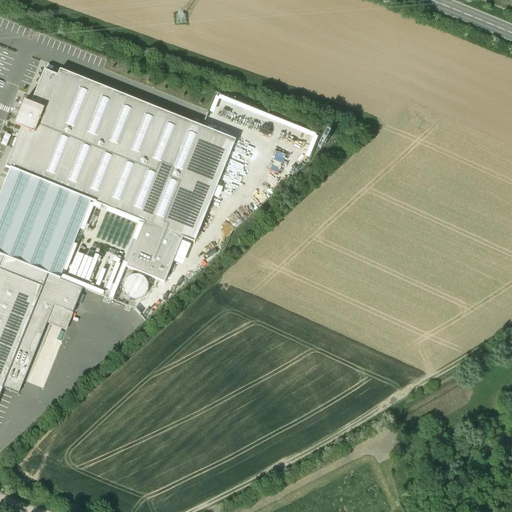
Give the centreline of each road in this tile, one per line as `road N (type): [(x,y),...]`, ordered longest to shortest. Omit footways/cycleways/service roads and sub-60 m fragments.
road 1 (track): [(192,511),(511,324)]
road 2 (unknown): [(29,124),(57,135),(24,220),(82,247),(91,279),(41,403)]
road 3 (unknown): [(224,213),(93,150)]
road 4 (unknown): [(79,184),(210,236)]
